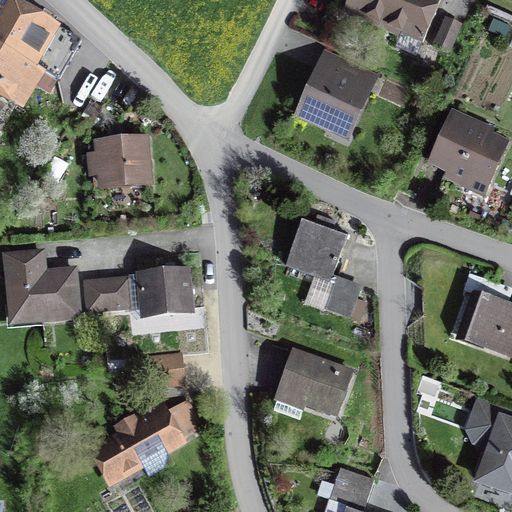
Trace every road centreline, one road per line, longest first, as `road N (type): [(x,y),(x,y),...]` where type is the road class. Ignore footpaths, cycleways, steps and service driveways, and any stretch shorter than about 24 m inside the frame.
road 1 (residential): [(216,140),(239,430),(255,511)]
road 2 (residential): [(385,218),(400,442),(415,488),(438,511)]
road 3 (residential): [(66,0),(216,140)]
road 4 (residential): [(216,140),(385,218)]
road 5 (residential): [(287,0),(216,140)]
road 6 (residential): [(511,259),(385,218)]
